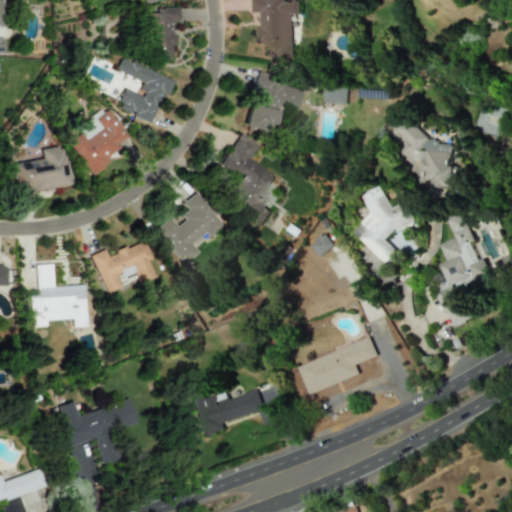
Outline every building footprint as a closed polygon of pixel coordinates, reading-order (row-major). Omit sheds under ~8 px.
[(295,58),(294,14),(300,13),(299,0),(253,0),(254,12),(262,12),(262,26),(258,26),(259,41),(262,41),(263,59),(295,58)] [(169,59),(168,21),(175,21),(175,7),(152,7),(152,13),(144,13),(144,59),(169,59)] [(167,79),(116,57),(111,70),(142,83),(136,95),(121,88),(112,108),(148,124),(167,79)] [(240,126),(267,132),(273,106),(293,111),(298,87),(252,76),(240,126)] [(349,85),(326,84),(326,103),(348,104),(349,85)] [(124,136),(103,106),(73,127),(77,133),(64,141),(87,175),(106,163),(102,157),(117,147),(114,143),(124,136)] [(452,188),(454,167),(450,163),(452,144),(439,143),(436,140),(428,139),(409,118),(400,117),(399,123),(394,128),(415,151),(414,159),(420,160),(419,171),(426,171),(425,178),(428,179),(435,186),(452,188)] [(274,176),(245,160),(254,143),(235,133),(218,164),(239,176),(224,203),(263,225),(271,210),(259,203),(274,176)] [(8,163),(13,194),(66,185),(60,145),(36,149),(38,159),(8,163)] [(352,231),(390,268),(401,256),(399,253),(388,242),(386,238),(394,230),(400,235),(408,226),(410,225),(415,220),(405,201),(392,208),(380,185),(362,195),(370,212),(352,231)] [(218,226),(193,192),(179,203),(184,210),(177,215),(180,220),(172,226),(166,217),(152,228),(179,264),(194,253),(187,243),(202,232),(205,236),(218,226)] [(449,326),(470,320),(460,285),(491,275),(485,258),(479,260),(466,216),(450,221),(455,239),(441,243),(447,262),(440,263),(445,280),(437,282),(440,292),(439,292),(449,326)] [(336,244),(326,233),(311,246),(321,257),(336,244)] [(87,255),(103,293),(124,284),(121,277),(131,273),(135,284),(152,278),(145,260),(148,259),(141,240),(104,255),(101,249),(87,255)] [(81,285),(50,286),(48,264),(32,265),(34,296),(26,296),(28,326),(42,326),(42,320),(68,319),(69,327),(83,326),(81,285)] [(360,375),(356,364),(378,356),(372,338),(298,364),(309,393),(360,375)] [(202,437),(224,430),(222,422),(264,409),(257,389),(229,398),(227,391),(206,397),(203,388),(188,392),(202,437)] [(74,415),(70,401),(51,406),(63,446),(90,438),(98,464),(117,458),(109,430),(132,423),(125,400),(74,415)] [(0,498),(42,486),(37,469),(0,480),(0,498)]
